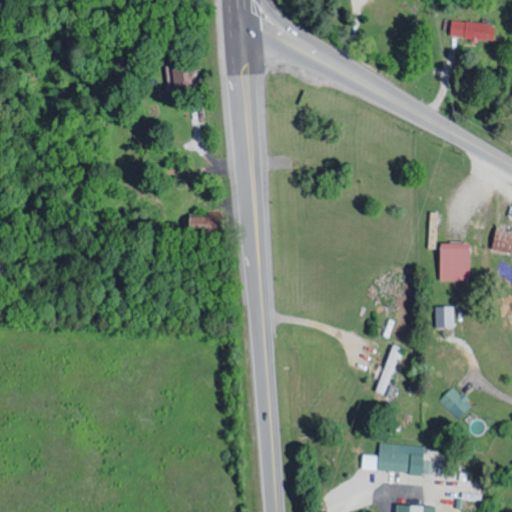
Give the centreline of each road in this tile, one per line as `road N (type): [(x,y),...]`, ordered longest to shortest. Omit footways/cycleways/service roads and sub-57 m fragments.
road 1 (primary): [(251,34),(511,170)]
road 2 (primary): [(279,511),(259,235)]
road 3 (primary): [(250,114),(259,235)]
